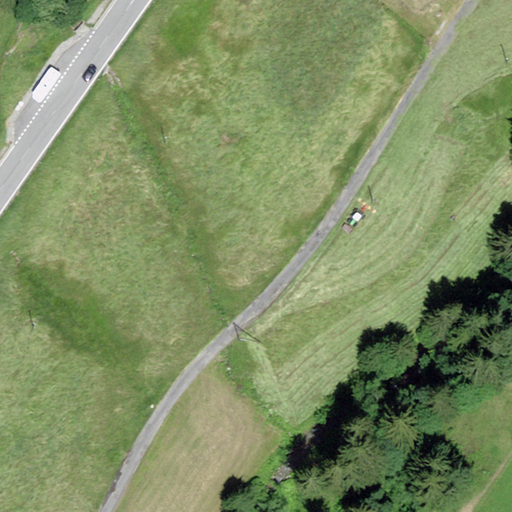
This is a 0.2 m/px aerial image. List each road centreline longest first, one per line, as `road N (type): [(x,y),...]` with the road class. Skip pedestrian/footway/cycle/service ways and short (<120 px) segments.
road 1 (unclassified): [(104,511),(159,414),(336,210),(474,0)]
road 2 (primary): [(0,186),(132,0)]
